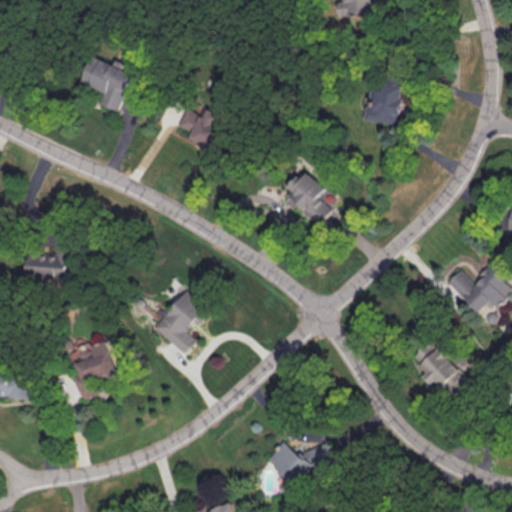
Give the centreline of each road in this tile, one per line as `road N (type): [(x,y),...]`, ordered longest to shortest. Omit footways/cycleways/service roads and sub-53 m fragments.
road 1 (residential): [(318,314),(211,231),(0,124)]
road 2 (residential): [(318,314),(179,433),(113,465),(25,477)]
road 3 (residential): [(511,482),(441,460),(412,439),(318,314)]
road 4 (residential): [(318,314),(440,202),(484,124)]
road 5 (residential): [(484,124),(490,87),(477,0)]
